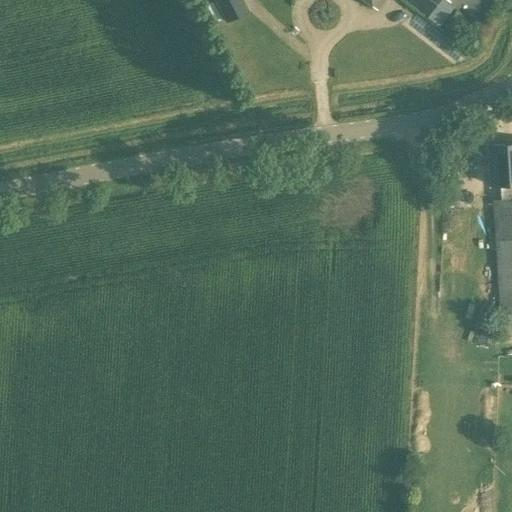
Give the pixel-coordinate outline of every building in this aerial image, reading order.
[(244,12),(238,0),(214,0),(225,22),(244,12)] [(381,0),(361,0),(374,10),(381,0)] [(408,0),(431,15),(441,0),(408,0)] [(511,139),(486,141),(489,187),(500,186),(501,201),(511,200),(511,139)] [(500,314),(511,313),(511,200),(501,201),(493,202),(500,314)]
